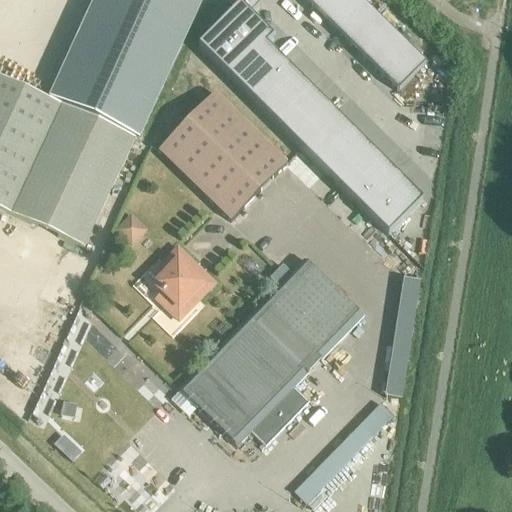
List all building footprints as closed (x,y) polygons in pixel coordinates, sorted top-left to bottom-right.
[(95,0),(49,102),(134,141),(138,143),(202,0),(95,0)] [(236,11),(198,50),(231,83),(268,47),(273,42),(250,19),(259,10),(248,0),(226,0),(226,1),(236,11)] [(300,0),(312,12),(323,0),(300,0)] [(355,0),(323,0),(312,12),(329,28),(356,0),(355,0)] [(356,0),(329,28),(346,45),(373,17),(356,0)] [(373,17),(346,45),(363,62),(391,34),(373,17)] [(391,34),(363,62),(380,79),(408,51),(391,34)] [(268,47),(231,83),(253,105),(290,69),(268,47)] [(408,51),(380,79),(398,96),(425,68),(408,51)] [(290,69),(253,105),(276,128),(312,91),(290,69)] [(94,228),(134,141),(49,102),(0,79),(0,211),(83,250),(84,249),(91,253),(101,232),(94,228)] [(312,91),(276,128),(298,150),(334,114),(312,91)] [(158,155),(230,225),(287,167),(214,96),(158,155)] [(334,114),(298,150),(320,172),(356,136),(334,114)] [(356,136),(320,172),(342,195),(378,159),(356,136)] [(378,159),(342,195),(365,217),(400,181),(378,159)] [(400,181),(365,217),(387,239),(423,204),(400,181)] [(130,218),(114,233),(130,249),(145,234),(130,218)] [(153,274),(161,282),(155,288),(169,302),(163,309),(178,324),(191,311),(216,287),(177,250),(153,274)] [(279,288),(178,392),(237,450),(250,436),(265,450),(309,406),(294,392),(307,378),(364,321),(305,262),(291,276),(283,269),(271,281),(279,288)] [(293,497),(305,509),(372,440),(392,419),(380,408),(293,497)]
